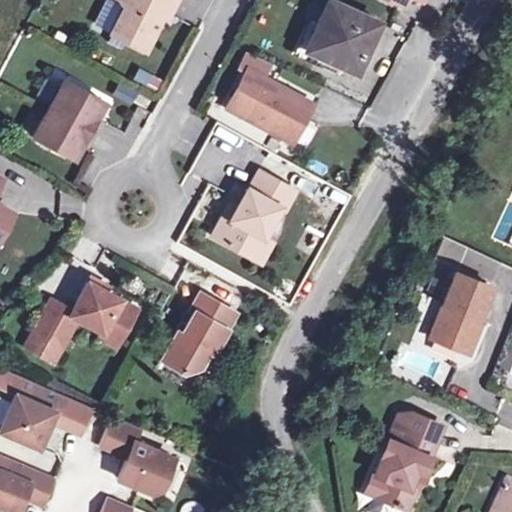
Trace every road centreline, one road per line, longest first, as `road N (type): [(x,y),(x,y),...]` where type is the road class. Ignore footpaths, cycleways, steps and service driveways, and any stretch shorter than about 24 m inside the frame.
road 1 (residential): [(480,0),(276,385),(279,427),(310,511)]
road 2 (residential): [(134,206),(152,145),(231,0)]
